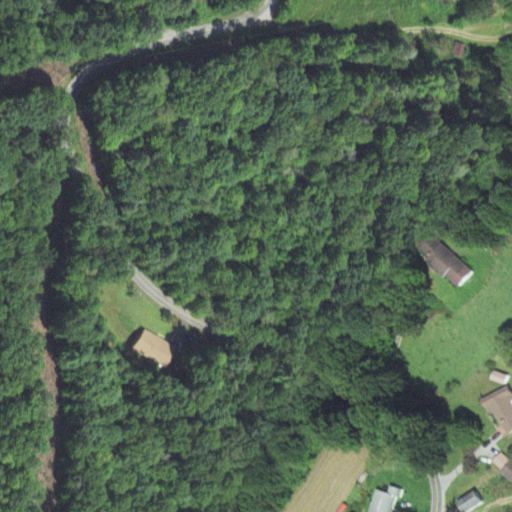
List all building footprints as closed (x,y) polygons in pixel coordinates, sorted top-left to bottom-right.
[(473,273),(431,235),(417,251),(459,289),(473,273)] [(175,349),(141,331),(131,351),(165,369),(175,349)] [(485,398),(503,437),(511,432),(511,405),(511,403),(511,402),(511,397),(508,388),(485,398)] [(511,481),(511,464),(501,453),(491,463),(511,483),(511,481)] [(388,494),(375,491),(370,511),(391,511),(395,498),(400,499),(403,491),(389,488),(388,494)] [(466,511),(482,505),(476,493),(456,502),(460,511),(466,511)]
